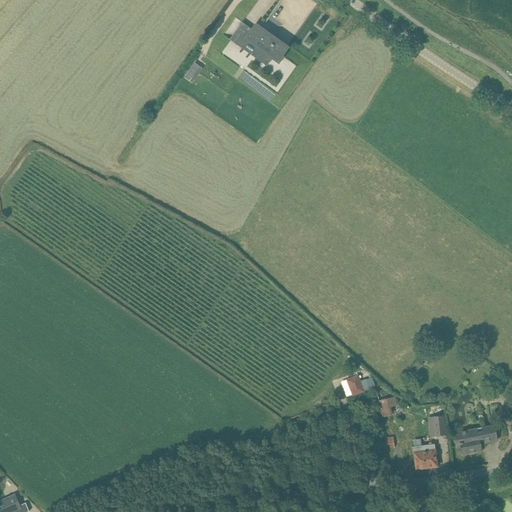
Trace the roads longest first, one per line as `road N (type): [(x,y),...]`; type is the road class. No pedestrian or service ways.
road 1 (unclassified): [(236,511),(511,467)]
road 2 (tertiary): [(511,108),(350,0)]
